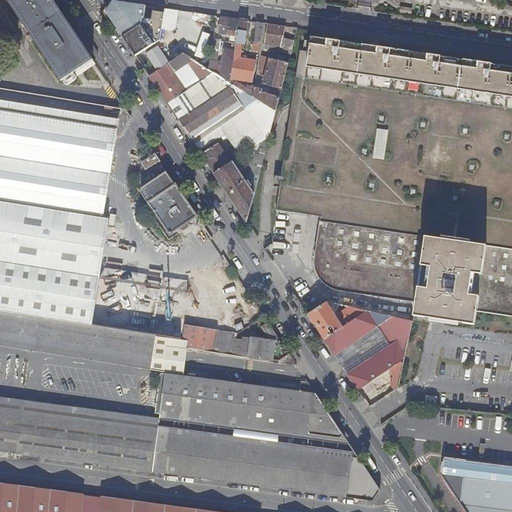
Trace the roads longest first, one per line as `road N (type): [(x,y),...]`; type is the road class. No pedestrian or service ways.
road 1 (secondary): [(76,0),(418,511)]
road 2 (residential): [(0,463),(359,511)]
road 3 (residential): [(234,6),(511,49)]
road 4 (unknown): [(232,234),(176,259),(155,256),(135,238),(123,201),(126,150),(161,126)]
road 5 (unknown): [(282,255),(267,197),(298,40)]
road 6 (unknown): [(132,83),(91,95),(0,83)]
road 7 (unknown): [(282,255),(344,299),(401,310)]
